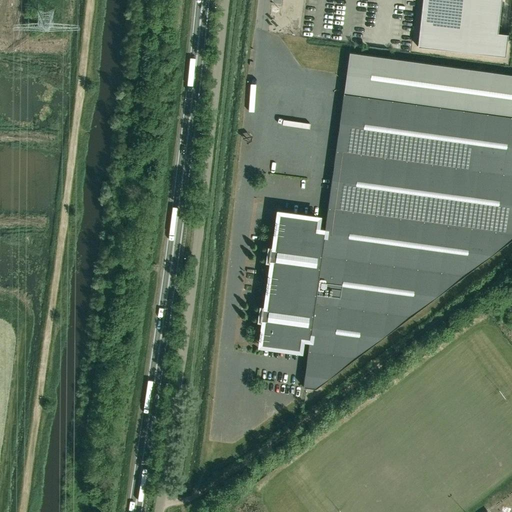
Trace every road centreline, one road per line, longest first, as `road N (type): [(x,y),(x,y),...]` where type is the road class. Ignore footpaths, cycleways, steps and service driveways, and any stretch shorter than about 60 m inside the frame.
road 1 (trunk): [(134,511),(202,0)]
road 2 (unclassified): [(158,511),(224,0)]
road 3 (track): [(160,503),(197,494),(511,264)]
road 4 (unknown): [(256,75),(511,97)]
